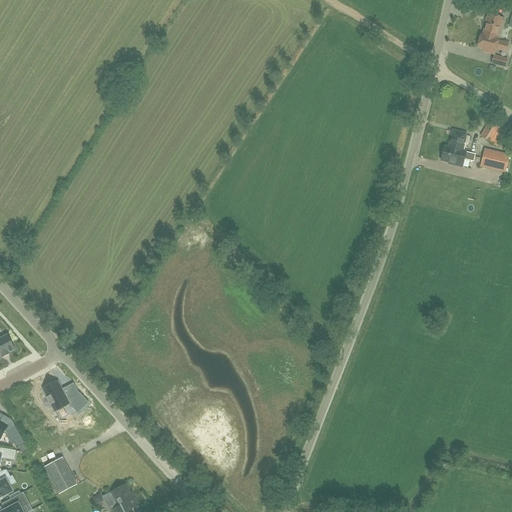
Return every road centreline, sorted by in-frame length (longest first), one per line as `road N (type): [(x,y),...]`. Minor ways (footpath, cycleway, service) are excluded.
road 1 (unclassified): [(285,511),(378,269),(434,67)]
road 2 (unclassified): [(209,511),(57,351)]
road 3 (track): [(327,0),(434,67)]
